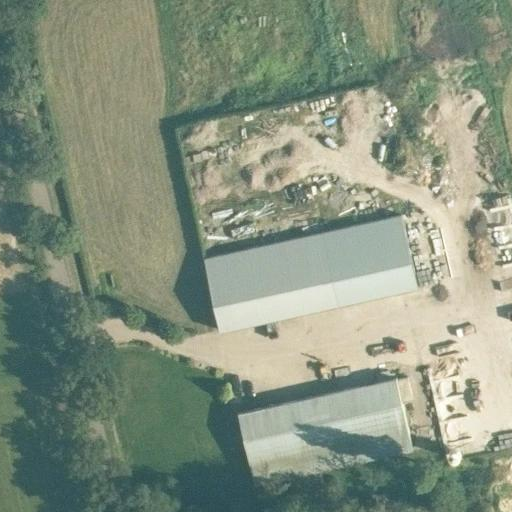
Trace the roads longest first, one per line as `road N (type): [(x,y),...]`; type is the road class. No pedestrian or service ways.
road 1 (unclassified): [(129,511),(1,0)]
road 2 (unknown): [(76,291),(143,325),(204,341)]
